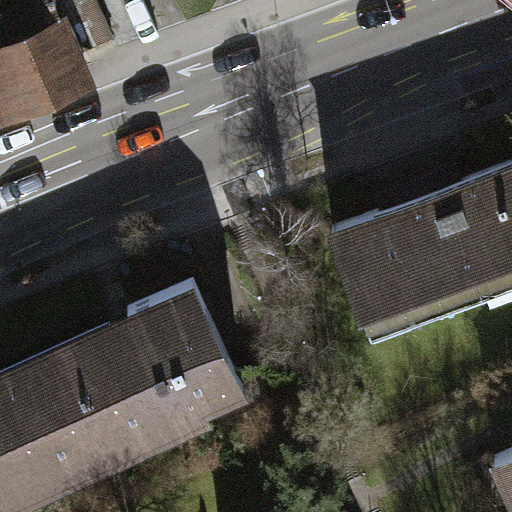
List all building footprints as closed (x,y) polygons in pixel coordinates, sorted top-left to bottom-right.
[(0,0),(0,12),(27,0),(51,0),(74,50),(110,34),(94,0),(0,0)] [(51,0),(27,0),(0,12),(0,116),(86,79),(74,50),(51,0)] [(511,157),(330,224),(365,321),(511,267),(511,157)] [(131,320),(65,350),(107,441),(240,380),(190,271),(123,302),(131,320)] [(107,441),(65,350),(0,380),(0,489),(67,458),(73,471),(112,453),(107,441)]
